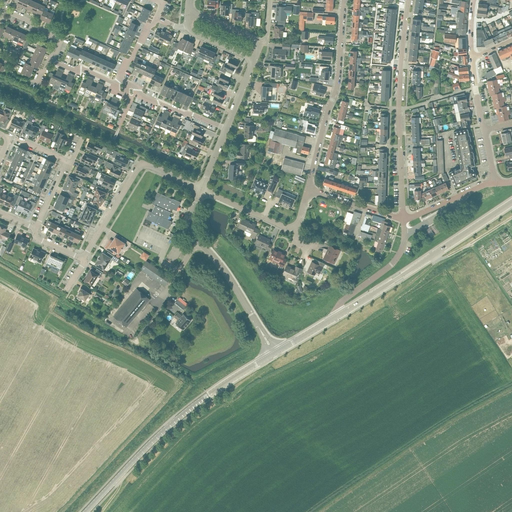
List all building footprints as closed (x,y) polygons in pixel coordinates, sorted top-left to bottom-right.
[(26,8),(30,0),(24,0),(22,6),(26,8)] [(31,11),(35,2),(30,0),(26,8),(31,11)] [(210,9),(211,8),(215,8),(215,7),(218,8),(218,7),(218,3),(218,0),(205,0),(205,4),(206,5),(207,5),(207,8),(208,8),(208,9),(210,9)] [(36,13),(40,4),(35,2),(31,11),(36,13)] [(41,15),(44,10),(45,6),(40,4),(36,13),(41,15)] [(232,14),(232,9),(233,4),(229,4),(229,6),(222,5),(221,9),(221,14),(229,14),(229,13),(232,14)] [(291,13),(292,8),(286,7),(282,6),(277,6),(276,20),(278,20),(277,23),(285,24),(286,13),(291,13)] [(142,11),(141,13),(148,16),(151,11),(143,7),(142,11)] [(134,13),(135,11),(130,9),(128,8),(126,11),(127,11),(125,14),(125,16),(127,17),(128,15),(129,12),(129,11),(134,13)] [(242,21),(242,16),(243,13),(238,12),(239,10),(232,9),(232,14),(231,19),(235,19),(234,20),(242,21)] [(45,21),(49,12),(44,10),(41,15),(40,19),(45,21)] [(50,23),(54,15),(49,12),(45,21),(50,23)] [(258,18),(259,13),(250,12),(250,13),(246,13),(246,16),(245,19),(249,19),(248,26),(256,27),(256,18),(258,18)] [(146,22),(148,16),(141,13),(138,19),(146,22)] [(334,24),(335,17),(322,16),(317,16),(317,20),(322,20),(322,19),(326,20),(326,23),(334,24)] [(136,31),(139,26),(134,23),(130,21),(129,24),(130,24),(129,28),(136,31)] [(285,24),(277,23),(277,26),(275,26),(274,37),(283,37),(286,37),(287,32),(283,32),(283,27),(285,27),(285,24)] [(8,38),(12,29),(7,26),(3,35),(8,38)] [(134,37),(136,31),(129,28),(127,31),(126,30),(125,33),(134,37)] [(13,40),(17,31),(12,29),(8,38),(13,40)] [(501,41),(508,38),(504,29),(497,32),(501,41)] [(155,34),(154,36),(156,37),(159,39),(158,39),(163,41),(167,33),(165,32),(162,31),(163,30),(162,30),(161,32),(159,31),(156,30),(155,34)] [(487,40),(483,30),(481,30),(476,30),(476,47),(480,47),(482,47),(486,47),(486,48),(495,44),(492,38),(489,40),(489,39),(487,40)] [(495,44),(501,41),(497,32),(497,30),(492,32),(495,37),(492,38),(495,44)] [(18,42),(22,33),(17,31),(13,40),(18,42)] [(23,44),(25,40),(27,35),(22,33),(18,42),(23,44)] [(131,42),(134,37),(125,33),(124,35),(125,35),(124,39),(131,42)] [(172,35),(167,33),(163,41),(169,44),(169,43),(172,44),(175,38),(172,37),(173,34),(172,35)] [(456,38),(456,35),(444,34),(443,42),(455,43),(456,41),(456,38)] [(184,51),(188,41),(182,38),(181,42),(179,41),(180,41),(179,41),(178,43),(175,42),(173,47),(172,49),(169,56),(171,57),(172,56),(173,57),(175,50),(177,51),(178,48),(184,51)] [(456,41),(458,41),(458,48),(466,47),(466,38),(461,38),(458,38),(456,38),(456,41)] [(129,48),(131,42),(124,39),(122,42),(121,42),(120,44),(129,48)] [(193,47),(192,47),(193,43),(188,41),(184,51),(189,53),(188,56),(189,57),(187,62),(187,63),(190,64),(193,56),(195,51),(192,50),(194,47),(193,47)] [(44,53),(47,48),(38,44),(36,49),(44,53)] [(126,53),(129,48),(120,44),(119,46),(121,46),(119,50),(126,53)] [(290,49),(290,45),(283,44),(282,50),(273,49),(273,58),(285,59),(286,48),(290,49)] [(511,45),(503,49),(507,57),(508,56),(511,55),(511,58),(511,45)] [(72,57),(76,50),(70,47),(67,55),(72,57)] [(195,51),(193,56),(198,58),(197,59),(203,61),(204,58),(208,50),(201,47),(200,49),(197,48),(195,51)] [(454,57),(458,56),(458,55),(462,54),(467,54),(466,47),(458,48),(458,52),(453,52),(453,54),(454,57)] [(42,58),(44,53),(36,49),(34,54),(42,58)] [(507,57),(503,49),(498,51),(500,56),(501,59),(505,57),(506,60),(509,59),(508,56),(507,57)] [(76,50),(72,57),(78,60),(79,57),(81,52),(76,50)] [(81,52),(79,57),(85,60),(88,51),(86,50),(86,51),(82,50),(81,52)] [(214,64),(216,59),(217,57),(214,55),(215,53),(208,50),(204,58),(210,61),(208,63),(213,65),(214,64)] [(433,50),(431,58),(436,59),(437,59),(438,55),(440,56),(441,52),(433,50)] [(90,62),(93,55),(90,53),(90,52),(88,51),(85,60),(90,62)] [(319,52),(318,58),(325,59),(325,60),(328,60),(328,59),(332,59),(332,52),(327,52),(322,52),(319,52)] [(488,78),(495,74),(503,71),(497,57),(495,53),(488,56),(494,69),(486,73),(486,75),(486,76),(486,77),(487,77),(488,78)] [(40,63),(42,58),(34,54),(32,59),(40,63)] [(96,65),(100,56),(97,55),(97,56),(93,55),(90,62),(96,65)] [(462,65),(468,64),(467,55),(458,56),(459,63),(462,63),(462,65)] [(101,67),(104,60),(101,58),(101,57),(100,56),(96,65),(101,67)] [(138,72),(142,63),(143,60),(136,56),(133,62),(136,63),(133,70),(138,72)] [(38,68),(40,63),(32,59),(29,64),(34,66),(38,68)] [(236,69),(238,63),(229,59),(227,64),(227,65),(236,69)] [(108,61),(104,60),(101,67),(107,70),(111,61),(108,60),(108,61)] [(112,72),(115,65),(112,63),(112,61),(111,61),(107,70),(112,72)] [(29,64),(26,63),(23,68),(32,71),(34,66),(29,64)] [(143,74),(147,65),(142,63),(138,72),(143,74)] [(225,64),(223,63),(221,68),(219,71),(222,72),(225,73),(226,70),(234,74),(236,69),(227,65),(227,64),(226,64),(225,64)] [(147,76),(151,67),(147,65),(143,74),(147,76)] [(458,68),(458,66),(454,65),(455,74),(459,75),(462,75),(462,74),(468,73),(468,67),(463,68),(458,68)] [(280,79),(281,67),(269,66),(269,70),(272,70),(271,78),(276,78),(280,79)] [(423,77),(423,66),(416,66),(415,71),(413,70),(412,77),(423,77)] [(154,74),(156,69),(151,67),(147,76),(152,78),(154,74)] [(30,76),(32,71),(23,68),(21,73),(30,76)] [(55,84),(61,69),(58,68),(55,75),(53,73),(53,74),(50,73),(47,78),(50,79),(49,82),(55,84)] [(58,90),(60,86),(63,78),(61,77),(64,70),(61,69),(55,84),(53,88),(58,90)] [(329,79),(329,71),(321,70),(321,75),(319,75),(319,78),(329,79)] [(65,88),(72,74),(69,72),(66,79),(63,78),(60,86),(65,88)] [(219,80),(218,80),(228,84),(229,84),(231,79),(230,78),(224,76),(225,73),(222,72),(219,80)] [(455,74),(449,72),(447,76),(452,78),(453,77),(459,79),(459,81),(463,81),(464,82),(465,82),(466,81),(469,80),(469,74),(462,75),(459,75),(455,74)] [(70,91),(72,87),(74,83),(71,82),(74,75),(72,74),(65,88),(70,91)] [(159,76),(154,74),(152,78),(150,83),(155,85),(159,76)] [(85,92),(91,77),(89,76),(85,83),(83,81),(79,90),(85,92)] [(159,87),(161,82),(163,78),(159,76),(155,85),(159,87)] [(90,94),(94,86),(91,85),(94,78),(91,77),(85,92),(90,94)] [(423,78),(423,77),(412,77),(411,83),(417,84),(417,87),(416,98),(421,99),(421,93),(422,87),(420,87),(420,77),(423,78)] [(497,84),(496,79),(487,81),(488,88),(489,88),(500,86),(500,83),(497,84)] [(94,99),(95,97),(102,82),(99,80),(98,82),(96,87),(94,86),(90,94),(89,97),(94,99)] [(213,83),(212,86),(219,89),(222,90),(223,88),(227,90),(228,90),(230,85),(229,84),(228,84),(218,80),(216,84),(213,83)] [(103,103),(107,93),(104,92),(104,91),(102,90),(105,83),(102,82),(95,97),(100,99),(99,101),(103,103)] [(276,88),(277,83),(275,83),(270,83),(269,87),(261,86),(261,92),(262,92),(261,99),(266,99),(270,100),(270,101),(276,101),(276,95),(272,94),(272,87),(276,88)] [(323,96),(325,90),(320,89),(321,86),(316,84),(314,84),(312,91),(316,92),(316,94),(318,95),(323,96)] [(165,95),(169,87),(164,85),(160,93),(165,95)] [(212,90),(210,94),(214,96),(222,100),(223,100),(226,95),(221,93),(220,93),(222,90),(219,89),(212,86),(210,89),(212,90)] [(490,91),(489,92),(490,95),(492,95),(499,93),(498,89),(501,89),(500,86),(489,88),(490,91)] [(170,97),(174,87),(172,87),(172,88),(169,87),(165,95),(170,97)] [(174,100),(178,91),(176,90),(176,88),(174,87),(170,97),(174,100)] [(179,102),(183,93),(178,91),(174,100),(179,102)] [(184,104),(187,95),(183,93),(179,102),(184,104)] [(292,101),(304,104),(305,97),(289,93),(289,96),(293,97),(292,101)] [(464,93),(452,96),(453,101),(454,104),(457,103),(468,101),(467,101),(466,99),(468,98),(467,95),(465,96),(464,93)] [(502,98),(501,93),(499,93),(492,95),(493,102),(505,99),(504,97),(502,98)] [(190,101),(193,95),(191,94),(190,96),(187,95),(184,104),(188,106),(190,101)] [(109,112),(116,97),(113,96),(110,103),(108,102),(104,110),(109,112)] [(202,100),(205,101),(212,105),(213,102),(216,104),(221,106),(223,100),(222,100),(214,96),(212,101),(206,99),(202,97),(201,100),(202,100)] [(116,119),(117,117),(120,111),(117,109),(118,107),(116,105),(119,99),(116,97),(109,112),(113,114),(112,115),(113,118),(116,119)] [(347,108),(348,104),(352,105),(353,99),(349,98),(348,102),(342,100),(341,107),(347,108)] [(494,108),(496,108),(504,106),(503,102),(505,102),(505,99),(493,102),(494,108)] [(212,115),(214,109),(210,107),(212,105),(205,101),(202,108),(205,109),(204,112),(212,115)] [(467,107),(467,105),(468,104),(468,101),(457,103),(459,112),(469,110),(469,107),(467,107)] [(267,109),(267,103),(261,102),(261,106),(254,105),(253,105),(253,115),(253,113),(263,114),(263,109),(267,109)] [(140,106),(139,109),(136,107),(134,112),(142,116),(145,111),(146,108),(140,105),(140,106)] [(318,115),(320,109),(316,108),(316,107),(312,106),(312,109),(307,108),(305,115),(314,118),(315,115),(318,115)] [(506,111),(506,106),(504,107),(504,106),(496,108),(498,115),(509,112),(509,110),(506,111)] [(0,116),(1,116),(1,117),(0,118),(0,120),(2,121),(2,122),(4,123),(5,122),(6,123),(8,118),(10,113),(4,110),(4,111),(0,109),(0,116)] [(161,126),(167,111),(164,110),(161,117),(159,115),(157,120),(155,123),(161,126)] [(460,121),(470,119),(469,116),(471,116),(469,110),(459,112),(460,119),(460,121)] [(166,128),(169,120),(167,119),(170,112),(167,111),(161,126),(166,128)] [(143,122),(144,120),(141,119),(142,116),(134,112),(132,117),(143,122)] [(499,122),(509,120),(508,115),(510,114),(509,112),(498,115),(499,122)] [(171,131),(178,116),(175,114),(172,121),(169,120),(166,128),(171,131)] [(176,133),(180,125),(177,124),(180,117),(178,116),(171,131),(176,133)] [(143,122),(132,117),(130,121),(138,125),(139,123),(142,124),(143,122)] [(23,129),(23,128),(25,125),(26,122),(23,121),(22,122),(13,118),(10,126),(15,128),(15,127),(17,128),(16,128),(20,130),(21,128),(23,129)] [(470,125),(470,122),(471,122),(470,119),(460,121),(456,122),(452,123),(453,126),(456,125),(461,124),(461,127),(470,125)] [(26,122),(25,125),(23,128),(26,129),(24,132),(28,134),(29,133),(31,134),(35,136),(37,131),(38,128),(32,125),(33,123),(27,120),(26,122)] [(314,133),(315,127),(312,126),(312,125),(308,124),(309,121),(303,120),(302,122),(304,123),(303,126),(307,127),(306,131),(314,133)] [(136,130),(138,125),(130,121),(127,126),(136,130)] [(334,126),(333,132),(339,134),(340,128),(345,130),(346,126),(336,123),(335,127),(334,126)] [(201,138),(204,133),(198,130),(199,127),(194,124),(193,128),(195,129),(192,134),(195,135),(201,138)] [(49,142),(51,138),(52,135),(44,131),(46,126),(42,125),(41,128),(39,132),(42,134),(39,139),(43,140),(49,142)] [(255,131),(255,126),(254,126),(245,125),(244,138),(247,138),(247,141),(253,142),(255,142),(256,137),(254,136),(253,136),(253,131),(255,131)] [(305,137),(300,135),(276,129),(275,129),(274,132),(271,131),(268,137),(272,139),(268,152),(280,155),(283,144),(295,147),(295,148),(297,149),(296,153),(301,154),(301,152),(308,154),(310,148),(303,146),(305,137)] [(469,136),(467,129),(453,132),(455,139),(457,139),(463,168),(462,168),(461,169),(462,170),(455,172),(454,170),(448,173),(454,187),(476,177),(472,169),(471,169),(471,166),(474,166),(473,158),(474,158),(469,136)] [(503,144),(511,142),(511,139),(511,138),(511,133),(511,129),(502,130),(503,133),(501,133),(503,144)] [(62,149),(66,140),(62,138),(64,135),(58,132),(54,141),(57,142),(55,146),(62,149)] [(346,139),(347,137),(343,136),(339,134),(333,132),(331,139),(340,141),(341,141),(342,138),(346,139)] [(195,135),(192,141),(191,140),(189,143),(195,146),(196,143),(202,145),(204,139),(201,138),(195,135)] [(419,140),(419,136),(412,136),(412,143),(415,142),(415,145),(419,145),(429,145),(429,139),(419,140)] [(338,147),(340,141),(331,139),(329,145),(335,146),(338,147)] [(247,141),(244,141),(244,144),(241,144),(240,152),(237,152),(237,157),(242,158),(248,158),(249,148),(250,148),(250,145),(253,145),(253,142),(247,141)] [(95,145),(89,142),(86,149),(95,153),(98,148),(101,149),(103,145),(96,142),(95,145)] [(195,160),(198,153),(192,150),(193,147),(186,143),(183,149),(186,151),(184,155),(195,160)] [(27,151),(19,147),(18,149),(18,148),(16,152),(24,156),(27,151)] [(125,167),(125,166),(126,166),(127,164),(126,163),(128,160),(121,157),(122,154),(115,151),(112,157),(115,158),(114,162),(125,167)] [(24,156),(16,152),(16,153),(16,154),(15,153),(14,157),(22,161),(24,156)] [(82,158),(81,160),(81,161),(90,165),(92,162),(95,163),(97,158),(95,157),(91,155),(89,154),(87,156),(84,155),(83,158),(82,158)] [(20,166),(22,161),(14,157),(12,161),(13,161),(12,162),(20,166)] [(326,157),(324,163),(329,164),(329,165),(330,165),(329,167),(334,169),(336,160),(332,159),(326,157)] [(44,158),(41,163),(44,165),(52,168),(54,165),(53,164),(54,163),(46,159),(44,158)] [(301,175),(304,163),(299,162),(285,158),(282,170),(296,174),(301,175)] [(119,177),(121,174),(120,174),(121,171),(118,170),(119,167),(115,165),(106,161),(104,165),(111,169),(109,174),(113,176),(118,178),(119,177)] [(245,165),(245,161),(237,161),(236,165),(230,165),(229,178),(234,179),(237,179),(238,165),(245,165)] [(20,166),(12,162),(11,164),(11,163),(9,167),(18,171),(20,166)] [(52,169),(52,168),(44,165),(42,170),(50,173),(52,170),(51,170),(52,169)] [(89,171),(90,168),(89,168),(85,166),(84,168),(78,166),(75,172),(80,174),(84,176),(85,176),(87,177),(88,174),(86,173),(87,170),(89,171)] [(15,176),(18,171),(9,167),(8,170),(8,171),(8,172),(7,172),(15,176)] [(48,177),(50,173),(42,170),(39,175),(47,178),(48,177)] [(18,177),(15,176),(7,172),(5,176),(6,176),(5,177),(7,178),(6,181),(12,184),(13,181),(16,182),(18,177)] [(101,185),(107,187),(112,189),(114,183),(110,181),(111,178),(102,174),(101,174),(100,175),(99,176),(100,177),(100,178),(99,180),(103,181),(101,185)] [(46,183),(47,180),(47,179),(47,178),(39,175),(37,179),(46,183)] [(83,179),(80,178),(76,176),(74,178),(69,176),(68,176),(67,180),(66,182),(76,187),(77,184),(81,183),(83,179)] [(331,187),(334,178),(329,177),(328,180),(325,179),(323,184),(331,187)] [(34,178),(32,183),(35,184),(43,188),(44,188),(43,188),(43,187),(44,187),(46,183),(37,179),(34,178)] [(336,182),(333,181),(334,178),(331,187),(339,189),(340,184),(341,182),(337,181),(336,182)] [(273,193),(277,182),(274,181),(271,187),(255,179),(251,189),(256,191),(256,192),(259,193),(259,192),(264,195),(266,189),(268,190),(273,193)] [(440,180),(437,181),(439,185),(440,185),(443,192),(447,190),(449,190),(448,187),(448,188),(445,182),(442,184),(440,180)] [(434,188),(437,194),(443,192),(440,185),(439,185),(436,187),(433,181),(432,181),(434,188)] [(76,187),(66,182),(65,185),(64,185),(63,188),(63,189),(70,192),(69,195),(70,195),(77,198),(79,194),(74,192),(76,187)] [(437,194),(434,188),(431,189),(430,186),(428,183),(426,184),(427,187),(428,187),(429,190),(432,197),(434,196),(435,197),(438,195),(437,194)] [(42,192),(43,188),(35,184),(33,190),(29,188),(28,191),(31,193),(37,195),(38,192),(40,193),(41,192),(42,192)] [(347,192),(348,186),(340,184),(339,189),(347,192)] [(104,199),(105,197),(106,197),(106,195),(106,194),(106,193),(102,191),(103,188),(95,185),(93,190),(96,191),(94,195),(104,199)] [(356,189),(358,186),(354,185),(353,188),(348,186),(347,192),(355,195),(357,189),(356,189)] [(291,207),(294,199),(285,195),(287,192),(278,189),(275,196),(280,198),(279,201),(283,203),(286,205),(287,205),(291,207)] [(432,197),(429,190),(423,193),(421,194),(421,197),(424,196),(426,199),(428,198),(429,199),(432,198),(432,197)] [(157,192),(155,198),(156,198),(155,200),(154,200),(152,204),(155,205),(152,212),(149,211),(145,219),(168,229),(172,221),(168,219),(171,212),(170,212),(172,208),(177,211),(181,202),(173,198),(172,199),(157,192)] [(66,205),(70,195),(69,195),(65,193),(64,196),(60,194),(57,200),(66,205)] [(15,203),(18,196),(15,194),(13,198),(7,195),(4,204),(10,207),(12,202),(15,203)] [(104,199),(94,195),(92,199),(91,198),(89,199),(87,203),(93,206),(94,206),(95,203),(101,206),(101,205),(102,205),(103,203),(103,202),(104,199)] [(22,211),(26,202),(24,201),(24,200),(23,198),(22,198),(22,197),(19,196),(17,201),(20,202),(16,210),(20,211),(20,210),(22,211)] [(62,214),(66,205),(57,200),(54,207),(57,208),(56,211),(62,214)] [(33,209),(36,203),(30,201),(29,203),(26,202),(22,211),(24,212),(24,213),(27,215),(30,207),(33,209)] [(93,217),(95,214),(96,213),(97,211),(96,210),(92,208),(93,206),(87,203),(86,203),(82,211),(83,212),(93,217)] [(361,214),(354,211),(353,214),(350,223),(353,224),(354,221),(357,222),(358,223),(361,214)] [(92,220),(93,217),(83,212),(80,219),(79,218),(78,221),(85,224),(86,222),(90,224),(91,223),(92,223),(92,221),(92,220)] [(388,232),(390,226),(389,226),(390,223),(384,221),(385,219),(380,217),(379,220),(382,221),(381,223),(384,224),(382,230),(388,232)] [(254,239),(255,236),(258,229),(254,227),(255,224),(242,218),(240,223),(238,227),(245,230),(243,233),(244,234),(249,237),(250,236),(250,237),(254,239)] [(60,223),(61,220),(59,219),(58,222),(58,221),(53,232),(55,233),(55,232),(58,234),(61,226),(59,225),(60,223)] [(53,232),(58,221),(55,220),(54,223),(48,221),(45,227),(48,228),(48,229),(51,230),(50,231),(53,232)] [(63,237),(68,226),(65,225),(64,228),(61,226),(58,234),(61,235),(60,236),(63,237)] [(7,240),(10,234),(5,232),(6,229),(0,226),(0,237),(2,238),(7,240)] [(68,238),(71,231),(69,230),(70,227),(68,226),(63,237),(65,238),(65,237),(68,238)] [(378,228),(376,234),(379,235),(387,238),(388,232),(382,230),(380,229),(378,228)] [(73,241),(78,231),(75,229),(74,232),(71,231),(68,238),(71,239),(70,240),(73,241)] [(78,243),(82,236),(79,234),(80,232),(78,231),(73,241),(75,242),(75,241),(78,243)] [(26,247),(29,240),(22,237),(22,236),(18,234),(14,242),(26,247)] [(269,251),(272,245),(269,243),(270,240),(259,235),(255,243),(267,248),(266,249),(269,251)] [(385,244),(387,238),(379,235),(378,238),(375,237),(374,240),(378,242),(385,244)] [(125,244),(115,238),(112,243),(109,242),(105,248),(114,254),(116,251),(119,253),(121,249),(122,249),(122,248),(123,249),(126,248),(125,245),(124,244),(125,244)] [(383,250),(385,244),(378,242),(376,247),(375,250),(381,252),(381,251),(381,249),(383,250)] [(334,264),(340,250),(334,248),(329,246),(327,250),(328,250),(327,254),(326,253),(323,259),(328,261),(334,264)] [(40,252),(33,248),(30,257),(37,260),(36,261),(40,263),(45,253),(41,251),(40,252)] [(281,253),(273,250),(270,256),(269,259),(280,264),(279,265),(283,266),(286,259),(284,258),(285,254),(281,252),(281,253)] [(119,259),(107,252),(105,255),(103,253),(100,257),(98,260),(96,264),(104,269),(108,262),(110,263),(112,260),(117,263),(119,259)] [(144,252),(140,257),(146,261),(149,255),(144,252)] [(50,255),(46,264),(52,267),(51,270),(58,273),(64,261),(63,261),(57,258),(56,258),(56,259),(50,256),(50,255)] [(165,286),(171,278),(167,275),(146,261),(141,269),(161,283),(165,286)] [(312,262),(307,272),(315,275),(316,272),(320,273),(323,266),(324,264),(319,262),(318,264),(312,262)] [(295,269),(294,269),(287,266),(285,270),(283,274),(297,281),(302,269),(296,267),(295,269)] [(100,278),(103,273),(97,269),(94,273),(91,271),(84,281),(91,285),(97,276),(100,278)] [(82,289),(81,289),(79,291),(80,292),(78,296),(77,298),(80,300),(82,298),(85,300),(90,294),(82,289)] [(140,311),(147,302),(150,299),(137,289),(134,293),(114,317),(122,324),(126,327),(140,311)] [(184,310),(187,306),(188,305),(180,298),(175,303),(184,310)] [(182,315),(178,312),(174,317),(178,320),(175,323),(183,330),(191,320),(183,314),(182,315)]
